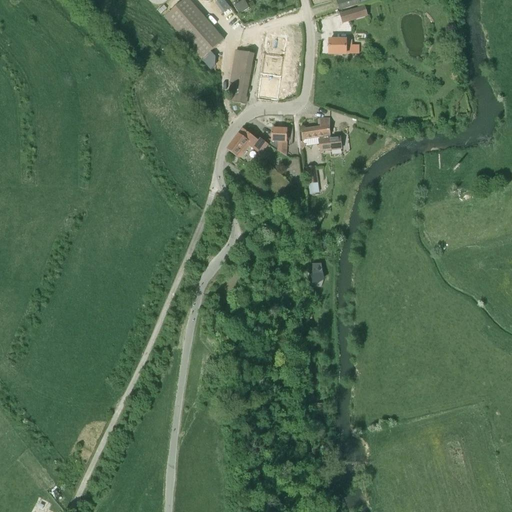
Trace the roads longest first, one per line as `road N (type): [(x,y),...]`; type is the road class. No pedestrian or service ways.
road 1 (track): [(206,211),(70,511)]
road 2 (residential): [(190,327),(167,511)]
road 3 (unclassified): [(217,173),(235,229),(190,327)]
road 4 (unclassified): [(307,78),(300,104),(263,109),(236,124),(217,173)]
